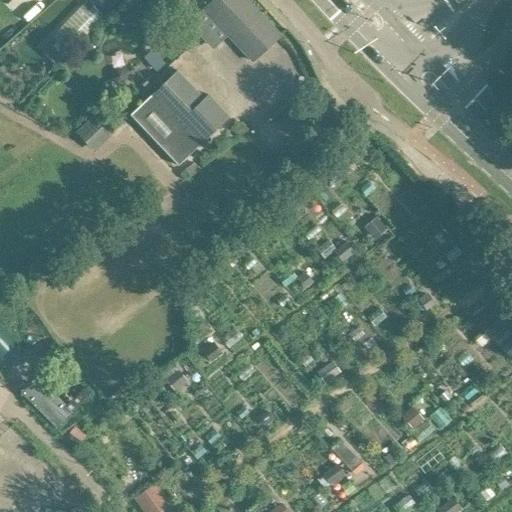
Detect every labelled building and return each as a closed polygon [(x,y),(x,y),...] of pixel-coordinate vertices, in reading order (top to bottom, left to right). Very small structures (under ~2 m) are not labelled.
[(86,0),(82,5),(52,36),(57,41),(68,52),(103,16),(102,14),(118,0),(117,0),(86,0)] [(215,47),(223,40),(228,35),(253,62),(280,36),(246,0),(212,0),(190,21),(215,47)] [(152,51),(144,58),(157,72),(164,65),(152,51)] [(174,165),(223,119),(177,70),(128,116),(174,165)] [(92,149),(107,135),(91,118),(76,132),(92,149)] [(157,188),(145,196),(150,204),(162,196),(157,188)] [(0,326),(0,368),(1,370),(22,350),(0,326)] [(30,383),(20,393),(57,430),(92,394),(85,387),(66,406),(53,393),(47,400),(30,383)] [(348,468),(357,459),(340,442),(331,450),(348,468)] [(133,499),(143,511),(159,511),(170,503),(154,483),(133,499)]
